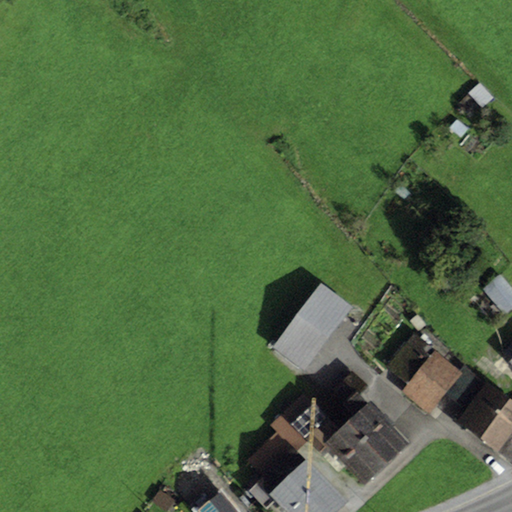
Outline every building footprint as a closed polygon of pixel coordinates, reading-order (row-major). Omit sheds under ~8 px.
[(492,98),(480,85),(470,94),(483,107),(492,98)] [(456,285),(444,271),(434,280),(446,294),(456,285)] [(490,286),(510,310),(511,308),(511,290),(500,277),(490,286)] [(321,289),(277,347),(301,365),(344,307),(321,289)] [(405,394),(427,412),(444,392),(459,374),(415,336),(389,367),(411,386),(405,394)] [(444,392),(469,411),(486,389),(465,368),(459,374),(444,392)] [(365,388),(353,375),(332,394),(357,420),(349,427),(385,465),(405,447),(357,397),(365,388)] [(462,421),(498,448),(511,429),(511,405),(488,387),(486,389),(469,411),(462,421)] [(331,448),(365,484),(385,465),(349,427),(341,435),(305,395),(273,427),(280,433),(297,449),(293,453),(306,467),(307,466),(309,469),(331,448)] [(386,426),(390,422),(385,416),(380,421),(386,426)] [(506,456),(511,460),(511,429),(498,448),(507,454),(506,456)] [(277,501),(288,511),(335,511),(343,504),(309,469),(307,466),(306,467),(293,453),(297,449),(280,433),(252,460),(268,477),(261,484),(277,501)] [(187,496),(203,509),(213,497),(197,484),(187,496)] [(268,509),(277,501),(261,484),(252,492),(268,509)] [(203,509),(204,511),(207,511),(220,502),(213,497),(203,509)] [(207,511),(230,511),(220,502),(207,511)]
